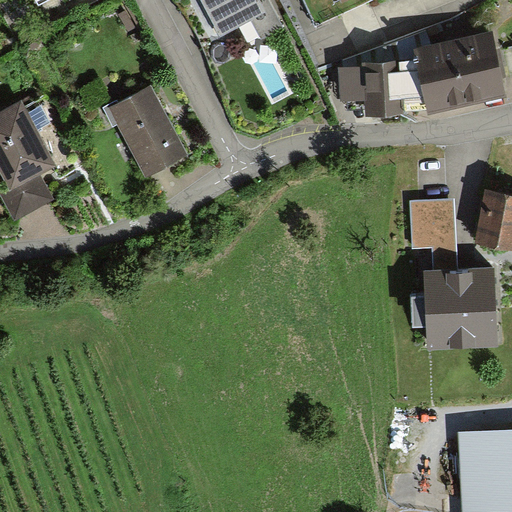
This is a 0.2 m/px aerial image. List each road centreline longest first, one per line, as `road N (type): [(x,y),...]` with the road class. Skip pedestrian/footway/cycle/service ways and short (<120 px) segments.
road 1 (residential): [(511,119),(233,166)]
road 2 (residential): [(233,166),(154,218),(87,242),(0,254)]
road 3 (residential): [(147,0),(233,166)]
